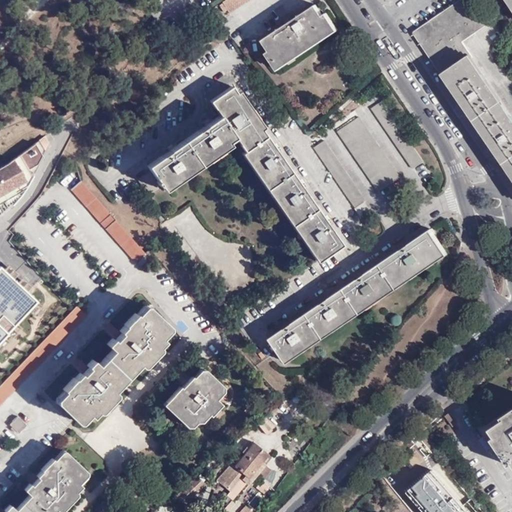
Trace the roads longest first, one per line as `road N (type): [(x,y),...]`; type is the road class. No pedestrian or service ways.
road 1 (secondary): [(504,310),(287,511)]
road 2 (secondary): [(319,511),(511,328)]
road 3 (residential): [(511,219),(486,167),(372,0)]
road 4 (residential): [(344,0),(463,193)]
road 5 (residential): [(463,193),(490,293),(504,310)]
